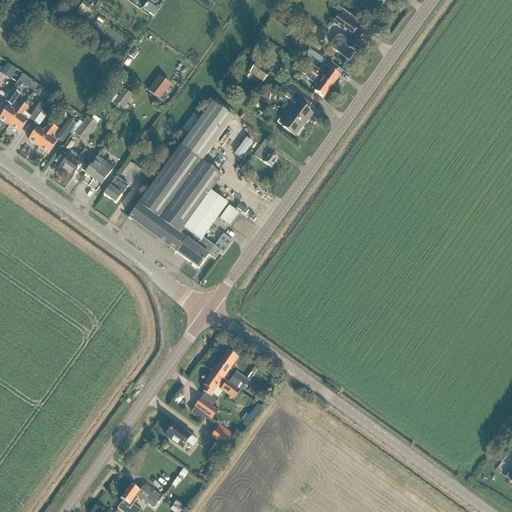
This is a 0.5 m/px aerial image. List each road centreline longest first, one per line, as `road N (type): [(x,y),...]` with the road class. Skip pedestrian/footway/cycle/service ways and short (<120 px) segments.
road 1 (unclassified): [(205,312),(430,0)]
road 2 (tertiary): [(486,511),(205,312)]
road 3 (tertiary): [(205,312),(0,161)]
road 4 (tertiary): [(56,511),(205,312)]
